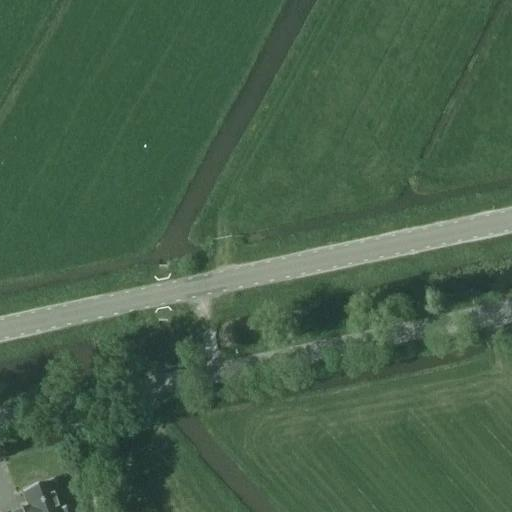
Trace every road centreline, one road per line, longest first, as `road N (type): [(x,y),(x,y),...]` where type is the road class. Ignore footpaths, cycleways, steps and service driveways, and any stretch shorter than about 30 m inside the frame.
road 1 (tertiary): [(511,220),(0,329)]
road 2 (unclassified): [(0,418),(511,312)]
